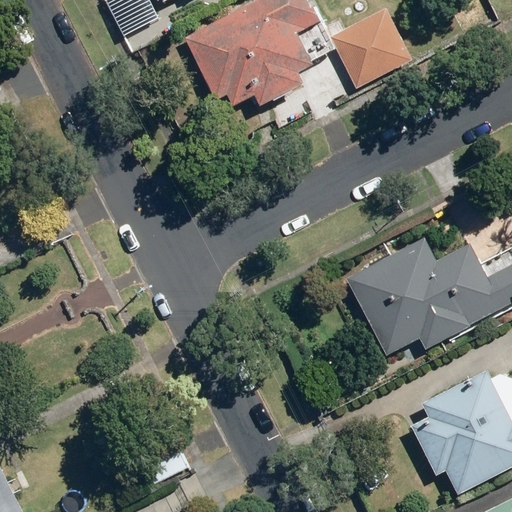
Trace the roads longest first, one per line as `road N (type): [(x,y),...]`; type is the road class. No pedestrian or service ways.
road 1 (residential): [(170,265),(511,92)]
road 2 (residential): [(170,265),(38,0)]
road 3 (residential): [(291,511),(170,265)]
